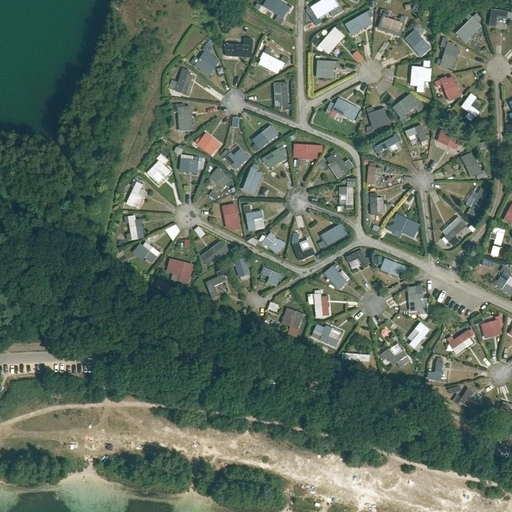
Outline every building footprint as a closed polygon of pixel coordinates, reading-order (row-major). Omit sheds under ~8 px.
[(288,9),(276,0),(264,0),(261,5),(280,20),(288,9)] [(336,6),(332,0),(321,0),(306,8),(311,19),(336,6)] [(414,10),(421,13),(424,5),(416,2),(414,10)] [(363,10),(343,20),(349,34),(370,24),(363,10)] [(504,17),(504,11),(490,10),(488,25),(496,26),(497,17),(504,17)] [(405,19),(382,12),(377,29),(400,36),(405,19)] [(474,16),(454,35),(463,43),(480,26),(476,22),(478,20),(474,16)] [(331,24),(316,40),(330,53),(345,36),(331,24)] [(422,25),(405,38),(420,56),(436,42),(422,25)] [(241,42),(223,42),(223,55),(253,55),(252,39),(241,39),(241,42)] [(449,70),(455,46),(446,43),(439,68),(449,70)] [(210,75),(218,59),(204,51),(196,67),(210,75)] [(285,61),(265,52),(259,64),(279,74),(285,61)] [(336,61),(317,61),(317,77),(335,78),(336,61)] [(429,67),(411,66),(410,87),(425,87),(425,83),(429,83),(429,67)] [(187,93),(194,74),(182,70),(178,82),(173,80),(170,87),(187,93)] [(451,75),(431,83),(434,89),(441,87),(447,101),(459,96),(451,75)] [(287,84),(272,84),(273,107),(288,107),(287,84)] [(421,109),(410,94),(391,108),(402,123),(421,109)] [(475,108),(481,101),(472,94),(462,106),(469,113),(466,116),(472,121),(480,112),(475,108)] [(350,125),(357,106),(336,99),(329,117),(350,125)] [(387,124),(381,106),(365,112),(371,129),(387,124)] [(191,107),(177,107),(179,132),(192,131),(191,107)] [(278,138),(268,123),(248,136),(253,145),(250,147),(254,153),(278,138)] [(417,126),(406,131),(409,138),(415,135),(420,145),(425,143),(417,126)] [(460,138),(440,130),(436,140),(456,148),(460,138)] [(205,131),(194,142),(208,156),(219,145),(205,131)] [(393,134),(374,147),(380,156),(399,143),(393,134)] [(232,142),(220,153),(233,168),(245,157),(232,142)] [(317,143),(293,144),(293,158),(318,157),(317,143)] [(278,149),(261,159),(267,170),(284,159),(278,149)] [(349,174),(336,152),(324,159),(337,181),(349,174)] [(473,152),(461,157),(469,176),(482,170),(473,152)] [(202,159),(179,154),(175,172),(199,177),(202,159)] [(161,157),(144,173),(156,185),(169,172),(160,163),(164,160),(161,157)] [(381,166),(370,165),(367,184),(379,186),(381,166)] [(260,173),(247,166),(236,187),(249,194),(260,173)] [(228,182),(216,169),(207,178),(219,190),(228,182)] [(146,188),(134,182),(122,206),(134,212),(146,188)] [(485,195),(472,187),(464,200),(471,204),(465,214),(471,218),(485,195)] [(353,205),(353,188),(339,188),(339,205),(353,205)] [(382,194),(371,194),(370,219),(382,219),(382,194)] [(511,203),(501,220),(509,225),(511,220),(511,203)] [(231,206),(220,208),(223,225),(227,224),(229,232),(236,231),(231,206)] [(247,207),(238,208),(242,232),(262,229),(259,213),(248,215),(247,207)] [(411,237),(416,224),(397,217),(392,230),(411,237)] [(123,219),(126,242),(138,241),(136,218),(123,219)] [(466,232),(457,219),(441,230),(451,243),(466,232)] [(166,230),(172,239),(182,232),(176,223),(166,230)] [(321,250),(347,234),(341,225),(320,237),(322,241),(317,244),(321,250)] [(201,238),(206,234),(200,226),(195,229),(201,238)] [(497,256),(503,231),(496,230),(491,255),(497,256)] [(264,232),(257,243),(273,253),(280,242),(264,232)] [(304,234),(287,240),(295,262),(312,255),(304,234)] [(223,254),(215,241),(193,256),(201,269),(223,254)] [(134,244),(126,255),(137,263),(140,260),(147,266),(155,255),(140,244),(138,247),(134,244)] [(360,249),(343,258),(350,273),(367,264),(360,249)] [(403,266),(386,258),(381,267),(398,275),(403,266)] [(482,265),(495,268),(496,261),(484,258),(482,265)] [(241,260),(231,263),(236,278),(246,274),(241,260)] [(188,264),(164,261),(162,275),(174,277),(174,282),(185,284),(188,264)] [(329,264),(321,272),(334,287),(343,280),(329,264)] [(274,286),(279,275),(262,266),(257,277),(274,286)] [(508,294),(511,285),(511,280),(507,278),(509,272),(498,267),(495,274),(500,276),(494,288),(508,294)] [(201,284),(204,291),(222,282),(217,272),(212,275),(214,278),(201,284)] [(421,286),(407,288),(409,312),(423,311),(421,286)] [(328,317),(327,293),(309,293),(310,317),(328,317)] [(470,317),(478,308),(474,305),(466,314),(470,317)] [(286,309),(280,322),(297,330),(303,316),(286,309)] [(500,336),(496,318),(477,322),(481,340),(500,336)] [(314,321),(308,336),(332,347),(339,332),(314,321)] [(429,330),(419,323),(413,331),(417,334),(408,346),(413,350),(429,330)] [(449,336),(444,339),(453,355),(476,342),(469,330),(452,340),(449,336)] [(430,331),(421,344),(424,346),(434,333),(430,331)] [(393,343),(377,355),(380,360),(386,356),(396,370),(407,362),(393,343)] [(344,361),(368,361),(368,354),(366,354),(366,350),(358,350),(358,354),(344,354),(344,361)] [(439,379),(439,360),(432,360),(432,372),(425,372),(425,378),(439,379)] [(471,394),(464,389),(456,401),(470,410),(474,405),(467,401),(471,394)] [(500,411),(511,416),(511,401),(506,399),(500,411)]
